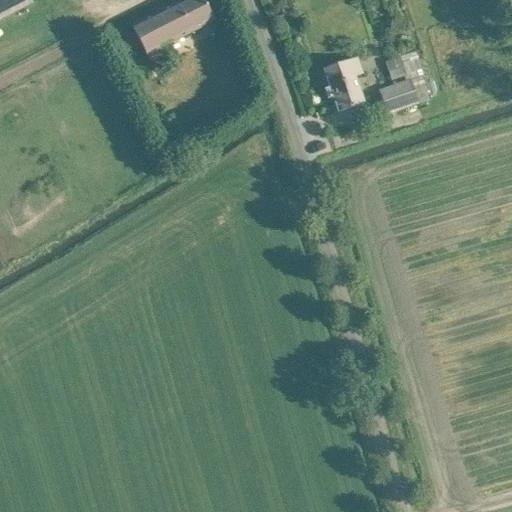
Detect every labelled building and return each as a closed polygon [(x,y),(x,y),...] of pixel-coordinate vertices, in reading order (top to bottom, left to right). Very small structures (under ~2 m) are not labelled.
[(0,0),(0,21),(34,4),(31,0),(0,0)] [(181,0),(181,1),(130,27),(116,35),(125,51),(139,44),(145,57),(147,56),(155,72),(177,60),(169,45),(214,21),(203,0),(181,0)] [(280,8),(283,15),(290,13),(287,5),(280,8)] [(299,27),(293,25),(289,29),(290,35),(295,37),(300,33),(299,27)] [(398,58),(407,83),(380,93),(388,115),(429,99),(422,79),(426,78),(416,52),(398,58)] [(357,59),(324,71),(338,112),(357,106),(364,104),(355,78),(362,75),(357,59)]
